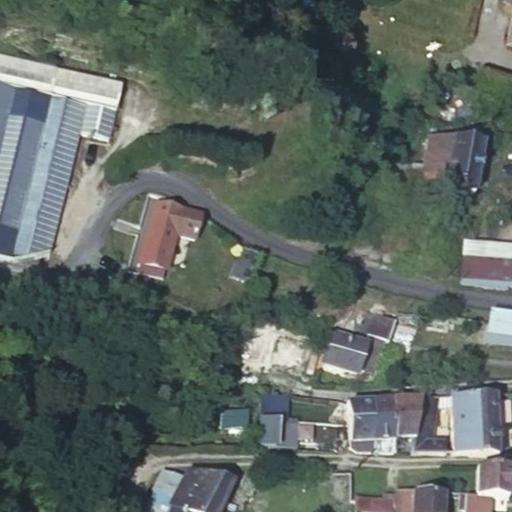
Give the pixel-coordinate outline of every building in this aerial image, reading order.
[(362,46),(362,42),(362,40),(360,36),(356,32),(353,30),(346,30),(342,32),(338,36),(336,39),(336,45),(337,50),(342,54),(347,56),(351,56),(356,55),(360,51),(362,46)] [(0,255),(45,268),(80,136),(106,143),(122,83),(0,50),(0,255)] [(434,182),(469,193),(484,145),(454,136),(450,151),(427,143),(419,170),(436,176),(434,182)] [(188,155),(185,171),(256,185),(261,159),(208,148),(206,158),(188,155)] [(338,200),(349,203),(354,186),(344,183),(338,200)] [(141,265),(164,272),(175,235),(194,241),(201,218),(183,212),(158,205),(141,265)] [(442,209),(434,206),(431,216),(439,218),(442,209)] [(480,288),(505,291),(511,255),(464,247),(459,284),(480,287),(480,288)] [(242,250),(229,280),(247,287),(260,258),(242,250)] [(348,340),(330,334),(319,366),(353,379),(356,371),(370,376),(382,344),(387,345),(394,321),(359,310),(348,340)] [(511,315),(490,312),(485,346),(511,348),(511,315)] [(292,327),(279,323),(272,350),(285,353),(292,327)] [(301,329),(291,364),(304,367),(314,333),(301,329)] [(492,443),(493,396),(450,398),(450,454),(466,454),(467,456),(494,457),(492,443)] [(418,402),(412,436),(409,453),(442,453),(442,444),(431,444),(439,398),(419,399),(418,402)] [(263,400),(260,416),(290,420),(291,411),(275,410),(276,401),(263,400)] [(370,403),(370,420),(392,420),(392,402),(370,403)] [(392,420),(392,436),(412,436),(418,402),(392,402),(392,420)] [(372,452),(371,436),(370,420),(370,403),(346,404),(349,447),(358,453),(372,452)] [(257,450),(273,450),(273,445),(274,423),(274,421),(258,420),(257,450)] [(370,420),(371,436),(392,436),(392,420),(370,420)] [(294,425),(274,423),(273,445),(294,446),(294,425)] [(163,511),(181,479),(161,468),(150,490),(157,494),(147,511),(135,511),(94,493),(84,511),(163,511)] [(506,468),(475,468),(474,496),(466,496),(464,511),(479,511),(480,497),(505,499),(506,468)] [(186,471),(163,511),(218,511),(233,482),(186,471)] [(356,500),(354,511),(411,511),(413,492),(395,491),(395,495),(381,494),(381,502),(356,500)] [(411,511),(444,511),(446,494),(413,492),(411,511)]
